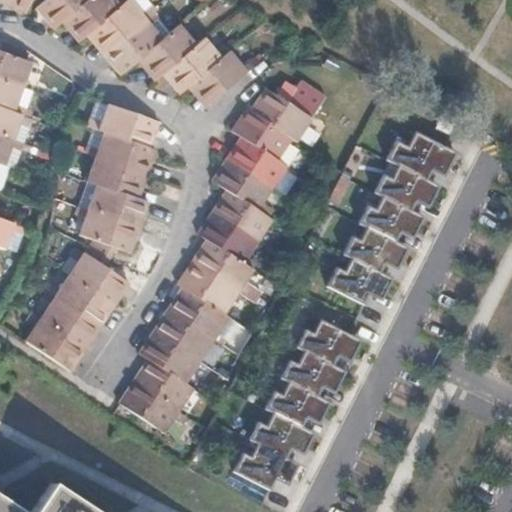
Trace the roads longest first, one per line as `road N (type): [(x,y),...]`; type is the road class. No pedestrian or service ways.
road 1 (residential): [(92,392),(164,268),(205,141)]
road 2 (residential): [(205,141),(173,116),(77,77),(0,29)]
road 3 (residential): [(396,334),(511,393)]
